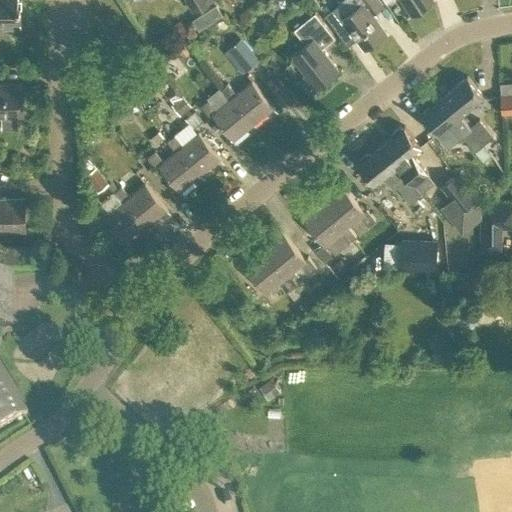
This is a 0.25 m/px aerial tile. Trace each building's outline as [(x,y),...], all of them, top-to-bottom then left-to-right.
[(0,0),(0,21),(21,21),(20,6),(18,6),(18,0),(0,0)] [(186,0),(193,11),(211,0),(186,0)] [(338,4),(325,14),(348,44),(356,38),(363,47),(385,31),(371,12),(382,4),(378,0),(340,0),(338,2),(338,4)] [(384,0),(386,3),(390,0),(402,0),(411,13),(431,0),(384,0)] [(334,37),(315,12),(294,29),(306,44),(291,56),(305,73),(303,75),(313,88),(338,69),(321,47),(334,37)] [(240,36),(227,46),(245,67),(258,57),(240,36)] [(444,94),(460,113),(483,95),(468,75),(444,94)] [(232,96),(253,122),(274,106),(252,79),(236,92),(228,83),(221,89),(229,98),(232,96)] [(511,81),(499,82),(500,94),(501,112),(511,110),(511,81)] [(19,128),(18,115),(23,115),(22,84),(0,84),(0,115),(2,115),(4,117),(4,128),(19,128)] [(181,94),(172,102),(181,114),(191,106),(181,94)] [(469,124),(460,113),(444,94),(421,112),(436,132),(437,132),(448,146),(462,135),(474,150),(483,142),(469,124)] [(232,96),(229,98),(217,108),(209,99),(201,105),(210,116),(213,113),(233,138),(253,122),(232,96)] [(469,124),(483,142),(492,135),(477,117),(469,124)] [(414,170),(404,158),(421,145),(405,125),(402,127),(400,126),(393,132),(393,134),(382,144),(397,164),(421,192),(429,185),(416,168),(414,170)] [(179,147),(200,173),(220,157),(199,130),(183,143),(175,134),(167,140),(175,150),(179,147)] [(374,182),(389,170),(399,183),(397,184),(421,213),(431,205),(421,192),(397,164),(382,144),(369,154),(367,153),(359,159),(360,161),(358,163),(374,182)] [(179,147),(175,150),(163,159),(155,150),(148,156),(157,167),(160,164),(180,189),(200,173),(179,147)] [(97,166),(86,174),(98,190),(109,182),(97,166)] [(453,173),(438,184),(449,198),(441,205),(461,233),(482,217),(481,198),(474,198),(453,173)] [(114,191),(122,201),(125,198),(147,224),(167,208),(145,181),(129,194),(121,185),(114,191)] [(345,228),(348,225),(360,216),(368,225),(376,219),(367,208),(364,211),(343,185),(323,202),(345,228)] [(379,199),(396,222),(408,213),(391,190),(379,199)] [(0,229),(25,229),(25,197),(0,197),(0,229)] [(125,198),(122,201),(110,210),(102,201),(94,207),(103,218),(106,215),(127,240),(147,224),(125,198)] [(480,219),(480,251),(502,250),(502,227),(511,226),(511,200),(482,201),(482,218),(480,219)] [(324,245),(327,242),(335,252),(356,235),(348,225),(345,228),(323,202),(303,218),(311,228),(303,234),(317,251),(324,245)] [(285,233),(265,249),(286,276),(290,273),(302,263),(309,273),(317,267),(308,256),(305,258),(285,233)] [(402,237),(401,268),(437,270),(438,238),(402,237)] [(324,245),(317,251),(326,261),(333,255),(324,245)] [(286,276),(265,249),(245,266),(266,292),(282,279),(290,289),(297,283),(290,273),(286,276)] [(485,276),(456,276),(456,294),(485,294),(485,276)] [(508,294),(484,297),(486,312),(493,311),(493,315),(510,313),(508,294)] [(0,304),(0,330),(14,331),(14,316),(2,316),(2,305),(0,304)] [(0,433),(28,417),(0,371),(0,433)] [(276,384),(272,378),(259,386),(264,392),(276,384)]
